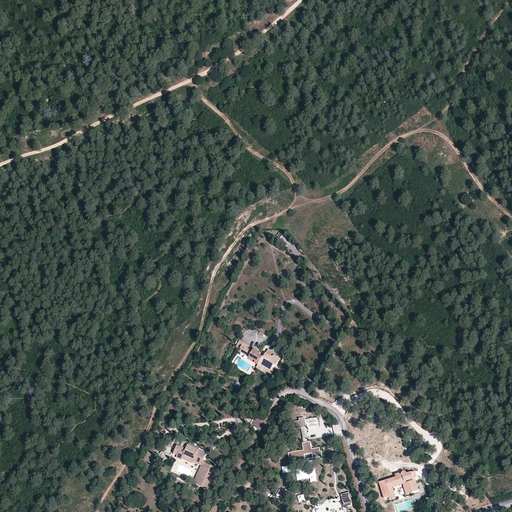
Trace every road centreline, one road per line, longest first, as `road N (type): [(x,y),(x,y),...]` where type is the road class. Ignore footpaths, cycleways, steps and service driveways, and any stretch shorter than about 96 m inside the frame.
road 1 (track): [(509,0),(437,116),(391,142),(339,194),(238,236),(213,273),(201,326),(97,511)]
road 2 (track): [(301,0),(212,67),(0,164)]
road 3 (residential): [(369,511),(340,415),(288,392),(258,432)]
road 4 (track): [(415,130),(446,137),(485,193),(511,215)]
